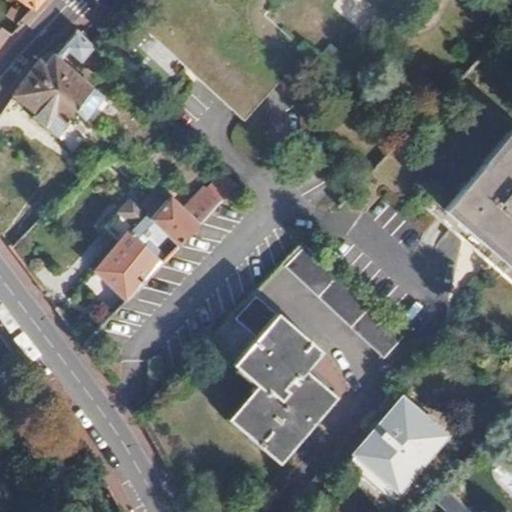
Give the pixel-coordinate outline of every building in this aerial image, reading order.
[(11,7),(6,12),(17,22),(22,16),(11,7)] [(152,47),(133,67),(153,86),(172,64),(189,78),(203,62),(156,18),(139,34),(152,47)] [(0,46),(10,34),(0,25),(0,46)] [(95,47),(76,28),(54,51),(62,59),(70,50),(83,60),(95,47)] [(39,59),(11,95),(33,113),(32,115),(55,134),(68,120),(65,118),(75,107),(85,115),(103,93),(94,85),(92,87),(62,59),(54,51),(44,62),(39,59)] [(511,129),(442,210),(511,270),(511,129)] [(198,223),(235,186),(224,175),(207,192),(204,189),(187,208),(185,206),(183,209),(198,223)] [(167,200),(155,188),(141,201),(154,213),(167,200)] [(187,208),(204,189),(203,188),(185,206),(187,208)] [(183,209),(185,206),(172,194),(169,197),(183,209)] [(106,223),(122,238),(95,266),(127,297),(179,243),(151,216),(154,213),(141,201),(134,195),(106,223)] [(154,213),(151,216),(179,243),(198,223),(183,209),(169,197),(167,200),(154,213)] [(300,242),(280,263),(383,357),(401,335),(300,242)] [(254,333),(232,359),(255,381),(226,415),(259,444),(262,441),(281,456),(334,395),(304,368),(319,351),(252,293),(231,314),(254,333)] [(380,432),(375,428),(351,456),(375,478),(373,481),(391,498),(410,476),(407,474),(444,433),(427,418),(424,421),(405,403),(380,432)] [(470,511),(442,484),(426,501),(437,511),(470,511)]
